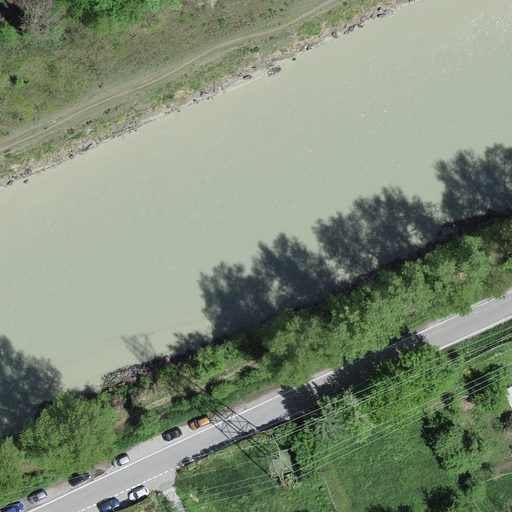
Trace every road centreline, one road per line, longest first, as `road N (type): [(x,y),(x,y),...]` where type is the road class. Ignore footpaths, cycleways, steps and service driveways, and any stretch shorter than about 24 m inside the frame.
road 1 (unclassified): [(511,302),(55,511)]
road 2 (track): [(293,401),(343,511)]
